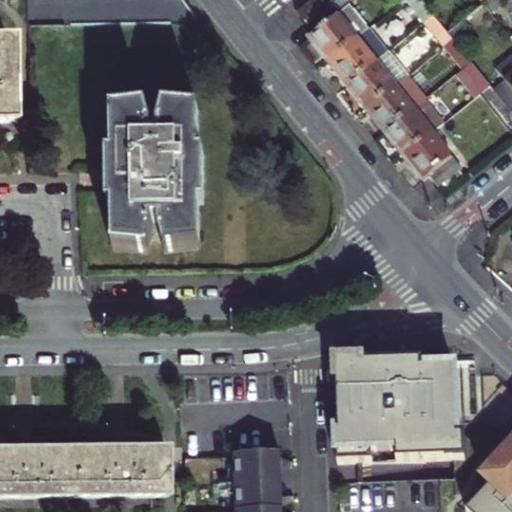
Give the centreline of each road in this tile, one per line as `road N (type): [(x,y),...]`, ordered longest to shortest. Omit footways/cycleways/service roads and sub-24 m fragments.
road 1 (residential): [(405,232),(348,275),(287,301),(0,308)]
road 2 (residential): [(0,346),(309,340)]
road 3 (residential): [(232,21),(405,232)]
road 4 (residential): [(309,340),(315,511)]
road 5 (residential): [(309,340),(448,283)]
